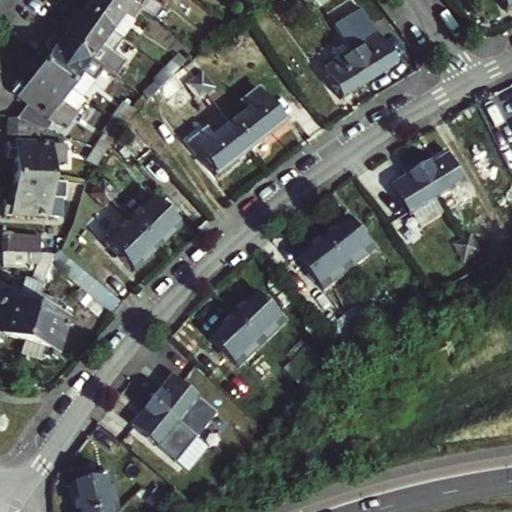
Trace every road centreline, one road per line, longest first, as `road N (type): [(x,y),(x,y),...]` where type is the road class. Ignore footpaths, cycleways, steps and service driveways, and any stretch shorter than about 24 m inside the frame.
road 1 (residential): [(469,79),(351,150),(255,222),(121,356),(19,493),(0,485)]
road 2 (primary): [(511,478),(363,511)]
